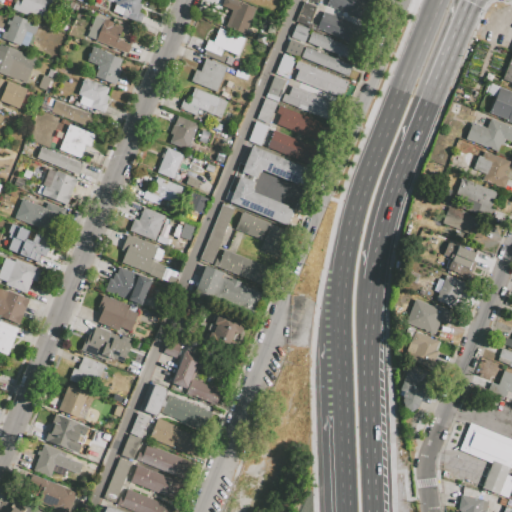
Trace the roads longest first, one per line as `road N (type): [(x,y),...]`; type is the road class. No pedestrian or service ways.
road 1 (residential): [(0,462),(188,0)]
road 2 (residential): [(405,0),(285,296),(272,351)]
road 3 (primary): [(443,0),(351,227),(336,348)]
road 4 (tertiary): [(430,511),(430,453),(511,251)]
road 5 (primary): [(380,237),(397,171),(469,0)]
road 6 (primary): [(376,511),(377,271)]
road 7 (residential): [(272,351),(205,511)]
